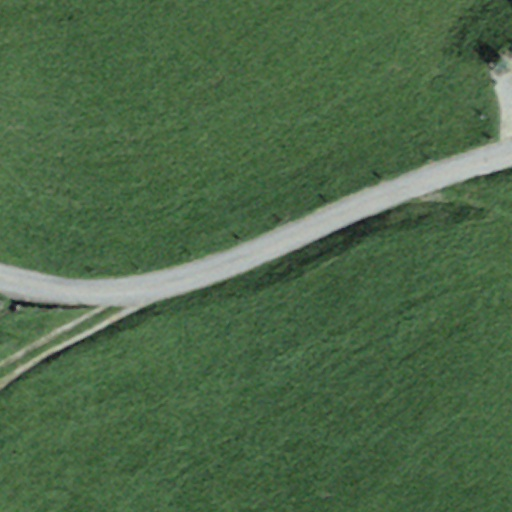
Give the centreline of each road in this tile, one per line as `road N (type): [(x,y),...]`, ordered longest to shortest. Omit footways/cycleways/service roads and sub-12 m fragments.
road 1 (unclassified): [(511,148),(356,200),(142,287),(65,289),(0,276)]
road 2 (track): [(0,367),(142,287)]
